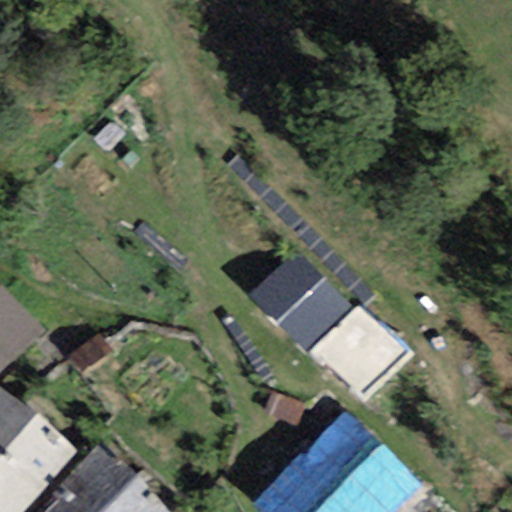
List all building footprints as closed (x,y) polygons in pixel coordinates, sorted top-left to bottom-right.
[(407,358),(294,251),(251,297),(364,403),(407,358)] [(0,289),(0,375),(44,335),(0,289)] [(0,386),(0,511),(21,511),(78,450),(0,386)] [(401,511),(425,488),(345,410),(250,508),(253,511),(401,511)] [(113,511),(138,486),(97,446),(33,511),(113,511)] [(167,511),(138,486),(113,511),(167,511)]
